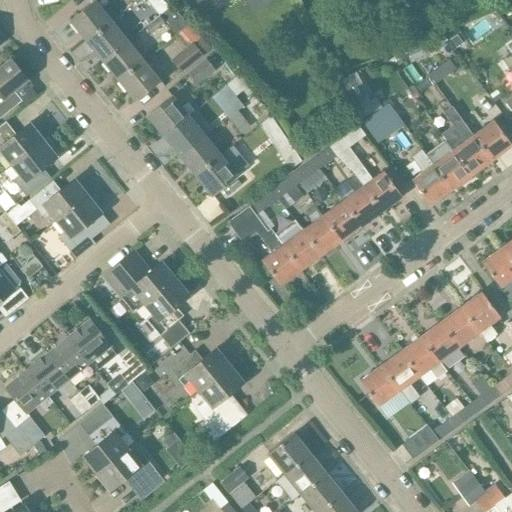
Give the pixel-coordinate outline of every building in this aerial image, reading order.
[(110,20),(116,15),(109,6),(103,11),(94,0),(70,20),(86,39),(110,20)] [(145,0),(158,15),(168,7),(160,0),(145,0)] [(435,7),(431,0),(418,0),(424,13),(435,7)] [(168,7),(158,15),(158,16),(144,27),(151,35),(164,23),(176,37),(189,25),(171,6),(169,8),(168,7)] [(110,20),(86,39),(102,60),(126,41),(110,20)] [(454,24),(444,31),(449,38),(456,47),(466,40),(459,31),(454,24)] [(192,42),(171,59),(182,74),(203,57),(202,55),(211,47),(203,38),(194,45),(192,42)] [(408,47),(413,59),(431,52),(426,40),(408,47)] [(126,41),(102,60),(118,80),(142,60),(126,41)] [(37,94),(26,81),(28,80),(10,58),(0,66),(0,118),(17,104),(20,108),(37,94)] [(205,58),(186,74),(196,86),(215,71),(205,58)] [(426,76),(433,86),(456,69),(449,59),(426,76)] [(142,60),(118,80),(134,100),(158,80),(142,60)] [(226,117),(242,104),(227,85),(210,98),(226,117)] [(415,99),(420,95),(413,85),(407,89),(415,99)] [(163,135),(194,110),(187,102),(181,108),(171,96),(147,115),(163,135)] [(242,104),(226,117),(240,135),(250,127),(238,111),(244,106),(242,104)] [(389,104),(363,123),(369,132),(395,113),(389,104)] [(491,160),(473,135),(452,107),(444,112),(452,124),(440,133),(446,141),(471,175),(491,160)] [(194,110),(163,135),(179,155),(203,135),(188,116),(194,111),(194,110)] [(270,140),(282,130),(269,116),(258,126),(270,140)] [(473,135),(491,160),(511,145),(493,120),(473,135)] [(12,165),(43,140),(29,123),(12,138),(1,125),(0,126),(0,158),(4,155),(12,165)] [(335,155),(336,157),(365,136),(358,126),(329,147),(335,155)] [(203,135),(179,155),(194,174),(219,155),(203,135)] [(43,140),(12,165),(20,175),(13,180),(26,197),(50,178),(43,169),(57,157),(43,140)] [(471,175),(446,141),(425,156),(451,190),(471,175)] [(245,168),(230,148),(229,147),(219,155),(194,174),(211,195),(235,175),(245,168)] [(310,160),(318,170),(336,157),(335,155),(329,147),(310,160)] [(419,148),(409,155),(415,163),(422,172),(412,180),(430,205),(451,190),(425,156),(419,148)] [(257,174),(277,161),(269,149),(249,162),(257,174)] [(299,184),(318,170),(310,160),(288,177),(294,186),(298,183),(299,184)] [(355,176),(362,186),(381,212),(402,197),(383,171),(372,179),(360,162),(350,169),(355,176)] [(361,227),(381,212),(362,186),(355,176),(346,182),(353,192),(342,200),(361,227)] [(274,200),(275,201),(278,198),(287,210),(303,197),(296,187),(299,184),(298,183),(294,186),(288,177),(268,192),(274,200)] [(57,222),(88,197),(75,181),(57,195),(48,186),(21,207),(18,204),(6,214),(12,221),(16,225),(36,210),(41,217),(48,211),(57,222)] [(274,200),(268,192),(248,206),(254,216),(275,201),(274,200)] [(76,260),(95,245),(83,229),(101,214),(88,197),(57,222),(65,232),(58,237),(76,260)] [(361,227),(342,200),(322,215),(341,241),(361,227)] [(266,231),(254,216),(248,206),(227,221),(242,242),(257,231),(272,252),(261,259),(280,285),(301,270),(275,235),(270,229),(266,231)] [(0,231),(12,221),(6,214),(5,212),(0,215),(0,231)] [(341,241),(322,215),(302,230),(321,255),(341,241)] [(275,235),(301,270),(321,255),(302,230),(295,220),(275,235)] [(12,221),(0,231),(0,233),(6,242),(20,231),(16,225),(12,221)] [(511,239),(502,247),(511,260),(511,239)] [(511,260),(502,247),(481,261),(510,301),(511,299),(511,260)] [(150,273),(133,252),(103,277),(121,299),(122,298),(134,312),(144,304),(175,278),(161,263),(150,273)] [(20,268),(29,278),(42,267),(34,257),(20,268)] [(0,300),(14,289),(14,288),(19,284),(20,281),(9,266),(5,266),(0,269),(0,300)] [(170,347),(188,332),(177,319),(178,319),(170,310),(188,295),(175,278),(144,304),(152,313),(146,318),(160,334),(170,347)] [(479,332),(486,343),(497,335),(490,324),(499,317),(481,292),(461,307),(479,332)] [(440,322),(458,347),(479,332),(461,307),(440,322)] [(68,337),(88,362),(109,345),(90,320),(68,337)] [(458,347),(440,322),(418,338),(436,362),(458,347)] [(47,354),(67,379),(88,362),(68,337),(47,354)] [(436,362),(418,338),(399,352),(417,377),(427,370),(434,380),(444,373),(436,362)] [(198,390),(229,364),(216,348),(201,359),(195,350),(170,370),(183,386),(190,380),(198,390)] [(146,370),(130,350),(120,358),(127,367),(117,375),(126,386),(146,370)] [(379,366),(397,391),(399,390),(409,404),(419,397),(409,382),(417,377),(399,352),(379,366)] [(26,370),(52,403),(53,402),(47,395),(67,379),(47,354),(26,370)] [(229,364),(198,390),(205,399),(195,408),(219,438),(241,418),(224,397),(243,382),(229,364)] [(397,391),(379,366),(359,381),(377,406),(397,391)] [(52,403),(26,370),(6,386),(26,411),(37,402),(43,410),(52,403)] [(511,373),(511,372),(491,387),(483,377),(482,378),(490,388),(497,398),(511,387),(511,373)] [(490,388),(482,378),(473,385),(480,395),(469,403),(476,413),(497,398),(490,388)] [(78,393),(90,407),(99,400),(103,405),(116,395),(110,387),(98,396),(89,384),(78,393)] [(90,407),(78,393),(69,400),(81,415),(90,407)] [(449,418),(457,428),(476,413),(469,403),(449,418)] [(17,426),(32,446),(40,455),(46,450),(38,441),(44,436),(29,416),(17,426)] [(96,472),(126,448),(118,438),(125,432),(112,416),(93,431),(100,441),(82,455),(96,472)] [(430,432),(437,442),(457,428),(449,418),(430,432)] [(15,428),(5,437),(20,456),(32,446),(17,426),(15,428)] [(437,442),(430,432),(426,427),(400,446),(411,461),(437,442)] [(284,473),(309,453),(293,433),(268,453),(284,473)] [(110,490),(128,475),(145,497),(164,481),(141,453),(135,458),(126,448),(96,472),(110,490)] [(309,453),(284,473),(284,474),(299,492),(324,473),(309,453)] [(220,483),(229,494),(240,507),(255,496),(244,482),(249,478),(240,466),(220,483)] [(498,511),(495,507),(484,491),(483,491),(469,471),(452,483),(469,507),(476,502),(482,511),(498,511)] [(324,473),(299,492),(314,511),(315,511),(340,493),(324,473)] [(211,511),(228,499),(215,482),(194,499),(204,511),(211,511)] [(495,507),(506,500),(494,484),(484,491),(495,507)] [(355,511),(340,493),(315,511),(355,511)] [(255,496),(240,507),(243,511),(255,511),(248,503),(255,497),(255,496)]
